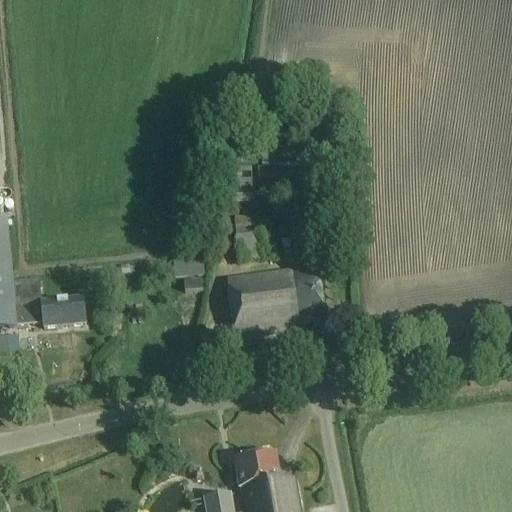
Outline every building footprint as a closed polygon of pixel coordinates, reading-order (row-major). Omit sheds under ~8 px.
[(298,147),(300,157),(315,155),(313,144),(298,147)] [(223,202),(251,202),(251,171),(226,171),(225,185),(223,202)] [(235,219),(235,225),(240,264),(277,259),(271,214),(235,219)] [(83,302),(43,305),(41,295),(40,283),(12,285),(6,221),(0,221),(0,329),(44,326),(44,334),(86,330),(83,302)] [(304,281),(303,274),(229,285),(237,343),(291,335),(301,329),(327,325),(320,278),(304,281)] [(184,286),(184,295),(204,294),(203,284),(184,286)] [(0,351),(18,351),(17,334),(0,334),(0,351)] [(142,338),(143,358),(163,357),(162,337),(142,338)] [(280,486),(275,459),(234,466),(239,498),(243,497),(245,511),(233,511),(232,498),(206,502),(207,511),(300,511),(296,484),(280,486)]
